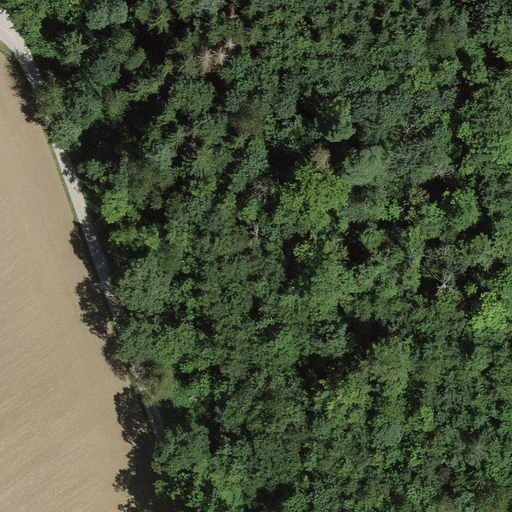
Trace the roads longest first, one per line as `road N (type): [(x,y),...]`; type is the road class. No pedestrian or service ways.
road 1 (track): [(191,511),(12,0)]
road 2 (track): [(456,0),(511,120)]
